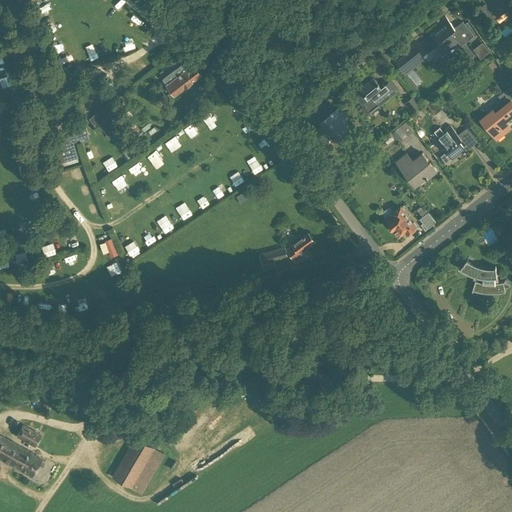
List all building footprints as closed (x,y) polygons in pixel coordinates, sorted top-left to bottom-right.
[(118,12),(124,5),(118,0),(114,0),(110,4),(118,12)] [(506,0),(483,0),(486,2),(481,6),(480,5),(479,5),(492,21),(505,11),(502,8),(508,2),(506,0)] [(154,7),(155,9),(167,24),(172,20),(159,3),(154,7)] [(129,21),(138,28),(144,20),(135,14),(129,21)] [(463,21),(454,28),(445,16),(440,20),(444,24),(424,40),(425,41),(424,42),(425,43),(421,47),(416,41),(411,45),(414,48),(397,62),(393,58),(392,59),(402,72),(424,54),(428,60),(433,56),(436,59),(458,42),(461,46),(471,38),(467,32),(470,30),(463,21)] [(125,51),(134,47),(129,38),(121,43),(125,51)] [(474,51),(480,58),(490,51),(484,43),(474,51)] [(201,75),(196,67),(195,66),(190,69),(185,62),(163,79),(175,94),(201,75)] [(416,84),(421,81),(415,70),(410,73),(416,84)] [(374,78),(355,94),(370,113),(399,89),(391,80),(381,87),(374,78)] [(497,104),(500,108),(496,112),(493,109),(481,119),(496,139),(511,127),(505,121),(511,115),(511,99),(511,98),(511,89),(510,86),(498,96),(501,100),(497,104)] [(414,112),(421,106),(413,96),(406,102),(414,112)] [(426,104),(435,115),(443,108),(435,97),(426,104)] [(90,119),(96,127),(119,109),(113,101),(90,119)] [(206,126),(215,121),(209,110),(200,116),(206,126)] [(321,125),(316,130),(325,141),(336,132),(340,137),(352,127),(346,120),(350,116),(347,113),(340,119),(333,111),(319,123),(321,125)] [(247,121),(242,125),(248,133),(253,129),(247,121)] [(406,121),(400,126),(395,130),(403,140),(414,131),(406,121)] [(114,122),(103,131),(106,134),(109,139),(120,131),(117,126),(114,122)] [(464,138),(460,133),(458,135),(451,125),(443,131),(440,127),(435,131),(438,136),(433,140),(441,150),(443,148),(446,152),(441,156),(446,163),(465,148),(460,142),(464,138)] [(70,131),(73,140),(73,141),(82,138),(83,141),(89,139),(89,136),(86,126),(70,131)] [(370,138),(375,143),(378,140),(368,127),(363,131),(369,139),(370,138)] [(388,144),(394,139),(390,134),(384,139),(388,144)] [(164,142),(171,151),(180,144),(173,135),(164,142)] [(70,141),(58,145),(63,162),(75,158),(70,141)] [(155,149),(147,155),(155,168),(164,163),(155,149)] [(126,150),(122,153),(127,160),(131,157),(126,150)] [(408,154),(397,162),(411,180),(415,178),(419,183),(426,177),(427,178),(437,170),(423,152),(413,160),(408,154)] [(102,161),(107,170),(117,165),(111,156),(102,161)] [(253,173),(261,169),(257,159),(248,163),(253,173)] [(129,166),(132,175),(142,172),(138,162),(129,166)] [(73,170),(76,179),(85,176),(82,167),(73,170)] [(228,176),(234,186),(244,180),(238,170),(228,176)] [(120,174),(110,181),(116,190),(126,183),(120,174)] [(221,181),(211,188),(217,198),(227,191),(221,181)] [(241,203),(251,197),(247,190),(237,196),(241,203)] [(203,195),(197,199),(201,207),(208,204),(203,195)] [(123,208),(121,201),(107,205),(109,212),(123,208)] [(93,215),(100,211),(95,202),(88,205),(93,215)] [(182,219),(191,213),(186,204),(177,210),(182,219)] [(401,206),(385,218),(399,236),(405,231),(407,233),(416,227),(401,206)] [(423,217),(428,212),(423,206),(417,210),(423,217)] [(428,212),(423,217),(420,219),(423,223),(421,224),(425,230),(427,228),(428,228),(429,227),(430,227),(436,222),(428,212)] [(165,232),(174,227),(168,217),(159,223),(165,232)] [(296,260),(302,255),(300,252),(315,241),(308,232),(293,243),(293,244),(287,249),(296,260)] [(75,237),(66,238),(68,247),(76,246),(75,237)] [(110,256),(116,254),(112,238),(99,241),(102,253),(109,251),(110,256)] [(125,246),(131,255),(139,250),(133,240),(125,246)] [(51,243),(42,246),(44,256),(54,253),(51,243)] [(285,248),(283,248),(261,253),(263,263),(287,257),(285,248)] [(67,265),(76,263),(74,254),(65,255),(67,265)] [(473,290),(476,291),(478,292),(483,293),(486,293),(491,293),(495,293),(500,293),(506,292),(504,282),(505,282),(505,281),(498,282),(496,266),(495,266),(495,267),(493,267),(491,267),(488,267),(485,267),(482,266),(479,265),(476,264),(473,263),(470,261),(467,259),(461,267),(459,266),(458,267),(462,269),(464,271),(466,272),(470,274),(473,275),(477,276),(472,291),(473,292),(473,290)] [(111,276),(125,269),(121,260),(106,266),(111,276)] [(42,267),(44,277),(55,274),(53,264),(42,267)] [(44,400),(42,407),(49,409),(51,402),(44,400)] [(17,435),(35,445),(41,435),(23,425),(17,435)] [(0,457),(32,476),(42,459),(0,435),(0,457)] [(155,448),(136,437),(114,476),(132,487),(142,492),(165,454),(155,448)]
